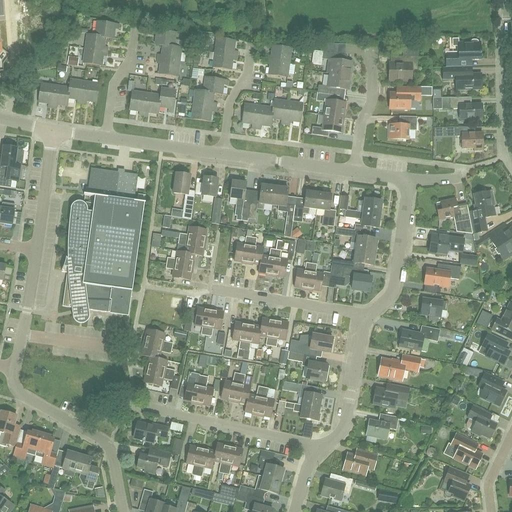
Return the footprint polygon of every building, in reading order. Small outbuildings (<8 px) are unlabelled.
[(95,37),(106,39),(113,40),(115,30),(118,30),(119,26),(97,23),(95,37)] [(155,45),(182,49),(173,48),(175,34),(154,31),(153,35),(157,35),(155,45)] [(87,36),(85,49),(107,53),(108,49),(104,48),(106,39),(95,37),(87,36)] [(215,53),(237,57),(238,53),(234,52),(235,42),(217,39),(215,53)] [(446,68),(460,68),(461,68),(461,61),(480,60),(480,53),(479,53),(479,43),(458,43),(458,39),(452,39),(452,47),(458,47),(458,54),(446,54),(446,68)] [(158,56),(158,60),(180,63),(182,49),(155,45),(155,46),(163,47),(162,56),(158,56)] [(321,53),(323,53),(322,60),(332,61),(330,74),(350,77),(352,63),(344,62),(343,55),(335,54),(336,45),(322,45),(321,53)] [(267,61),(289,63),(291,49),(273,47),(271,57),(267,56),(267,61)] [(107,53),(85,49),(83,64),(102,67),(103,56),(107,57),(107,53)] [(404,50),(404,58),(402,58),(402,64),(390,64),(390,81),(410,81),(410,70),(417,70),(417,50),(404,50)] [(207,59),(214,60),(213,68),(231,71),(233,60),(237,61),(237,57),(215,53),(208,52),(207,59)] [(69,59),(69,69),(81,69),(81,59),(69,59)] [(180,63),(158,60),(157,64),(161,65),(159,75),(177,77),(180,63)] [(287,78),(289,63),(267,61),(266,65),(270,66),(269,75),(287,78)] [(455,91),(481,90),(481,76),(467,77),(467,75),(460,75),(460,68),(446,68),(442,68),(443,80),(455,80),(455,91)] [(318,94),(333,96),(335,96),(336,89),(348,91),(350,77),(330,74),(328,88),(319,86),(318,94)] [(195,91),(222,95),(223,85),(227,86),(228,81),(206,78),(203,92),(195,91)] [(82,105),(86,83),(71,81),(70,89),(69,99),(78,101),(77,104),(82,105)] [(86,83),(82,105),(86,105),(86,102),(97,104),(99,85),(86,83)] [(53,109),(56,87),(41,85),(39,103),(49,104),(49,108),(53,109)] [(69,99),(70,89),(56,87),(53,109),(57,109),(57,106),(67,107),(69,99)] [(432,88),(420,88),(397,87),(397,94),(390,94),(389,110),(409,110),(410,102),(420,102),(420,96),(432,96),(432,88)] [(147,95),(143,116),(147,117),(148,114),(158,115),(162,89),(161,97),(147,95)] [(162,89),(158,115),(159,108),(169,109),(168,113),(172,113),(176,91),(162,89)] [(193,106),(216,109),(217,104),(213,104),(214,94),(222,95),(195,91),(193,106)] [(147,95),(132,92),(129,111),(139,112),(139,115),(143,116),(147,95)] [(346,104),(336,102),(332,102),(333,96),(318,94),(317,94),(316,102),(326,103),(324,116),(344,119),(346,104)] [(433,110),(449,109),(458,109),(459,120),(482,119),(481,105),(462,105),(461,98),(433,98),(433,110)] [(273,109),(272,120),(282,121),(281,125),(285,126),(289,103),(274,101),(273,109)] [(289,103),(285,126),(289,126),(290,122),(300,123),(302,105),(289,103)] [(256,130),(259,107),(244,105),(242,124),(252,125),(251,129),(256,130)] [(216,109),(193,106),(191,120),(210,122),(211,112),(215,113),(216,109)] [(351,113),(361,116),(364,109),(353,106),(351,113)] [(259,107),(256,130),(260,130),(260,126),(271,128),(272,120),(273,109),(259,107)] [(344,119),(324,116),(322,129),(312,127),(311,136),(328,138),(329,131),(342,133),(344,119)] [(417,131),(417,118),(405,117),(404,126),(389,126),(389,140),(409,141),(409,131),(417,131)] [(454,137),(461,137),(462,149),(474,149),(474,152),(482,152),(482,134),(474,134),(474,128),(454,128),(444,128),(444,136),(454,136),(454,137)] [(1,167),(14,169),(20,169),(20,166),(15,166),(17,149),(4,148),(1,167)] [(18,183),(20,169),(14,169),(1,167),(0,170),(0,169),(0,187),(6,188),(7,181),(18,183)] [(114,200),(118,172),(91,169),(87,195),(87,196),(114,200)] [(131,174),(118,172),(114,200),(134,203),(134,202),(138,175),(131,174)] [(185,195),(182,219),(191,221),(195,192),(188,191),(190,176),(176,174),(174,194),(185,195)] [(217,180),(204,178),(202,196),(215,198),(217,180)] [(250,204),(243,203),(246,184),(232,182),(230,198),(237,199),(234,216),(237,216),(236,221),(247,222),(248,219),(250,204)] [(261,186),(258,204),(250,203),(250,204),(248,219),(255,220),(256,209),(263,210),(263,204),(272,205),(274,188),(261,186)] [(292,222),(294,209),(294,207),(285,205),(287,190),(274,188),(272,205),(278,206),(277,212),(287,213),(285,224),(292,225),(292,222)] [(316,210),(319,194),(306,192),(303,211),(294,209),(292,222),(301,224),(303,214),(308,215),(309,209),(316,210)] [(492,192),(489,193),(474,196),(477,212),(470,213),(474,234),(486,232),(484,218),(492,216),(491,210),(493,209),(492,207),(495,207),(492,192)] [(319,194),(316,210),(324,211),(323,217),(328,218),(327,227),(333,228),(336,212),(329,211),(331,195),(319,194)] [(145,204),(145,203),(134,202),(134,203),(114,200),(87,196),(87,195),(84,195),(84,196),(85,196),(84,204),(81,203),(77,203),(74,204),(72,206),(71,209),(70,217),(69,226),(68,234),(68,242),(68,251),(68,259),(69,259),(71,248),(80,249),(77,267),(115,272),(118,254),(137,257),(144,204),(145,204)] [(349,211),(350,197),(342,196),(340,210),(349,211)] [(218,225),(222,201),(215,200),(212,224),(218,225)] [(363,213),(379,215),(381,202),(365,200),(363,213)] [(436,204),(439,221),(454,218),(455,225),(457,233),(473,235),(470,222),(467,206),(457,208),(455,200),(440,203),(441,204),(436,204)] [(0,217),(0,224),(12,226),(15,205),(2,203),(1,209),(0,217)] [(379,215),(363,213),(345,211),(344,218),(362,220),(361,226),(355,225),(354,231),(354,232),(369,234),(370,228),(378,229),(379,215)] [(171,217),(164,216),(163,228),(170,229),(171,217)] [(488,236),(491,241),(500,256),(504,262),(511,257),(511,229),(508,232),(505,227),(493,235),(492,233),(488,236)] [(178,240),(204,244),(206,231),(188,228),(187,235),(179,234),(178,240)] [(302,229),(293,232),(296,240),(304,237),(302,229)] [(355,251),(374,253),(376,241),(353,238),(354,232),(354,231),(337,229),(336,235),(352,237),(351,243),(356,244),(355,251)] [(178,240),(179,234),(161,231),(160,237),(178,240)] [(462,253),(463,240),(431,235),(429,254),(446,257),(447,251),(462,253)] [(247,264),(251,238),(246,237),(244,245),(236,244),(234,262),(247,264)] [(251,238),(247,264),(260,266),(261,256),(262,248),(255,247),(256,239),(251,238)] [(204,244),(178,240),(177,245),(185,246),(184,253),(176,252),(202,257),(204,244)] [(277,241),(275,250),(271,276),(284,278),(287,260),(279,259),(281,251),(280,251),(282,242),(277,241)] [(304,255),(306,242),(298,241),(296,254),(304,255)] [(66,258),(65,263),(64,267),(62,271),(64,268),(68,268),(62,307),(71,308),(73,317),(74,321),(77,323),(80,324),(84,324),(87,322),(87,321),(89,319),(89,315),(89,311),(127,316),(131,292),(132,292),(137,257),(118,254),(115,272),(77,267),(80,249),(71,248),(69,259),(68,259),(66,259),(66,258)] [(271,276),(275,250),(270,250),(268,257),(261,256),(260,266),(258,274),(271,276)] [(372,267),(374,253),(355,251),(353,264),(372,267)] [(202,257),(176,252),(175,260),(167,259),(166,264),(191,269),(194,256),(202,257)] [(477,267),(479,257),(462,255),(461,265),(477,267)] [(331,267),(343,268),(348,269),(349,262),(332,260),(331,267)] [(191,269),(166,264),(165,269),(173,271),(172,278),(189,281),(191,269)] [(294,288),(307,290),(311,264),(306,264),(304,272),(297,270),(294,288)] [(311,264),(307,290),(320,292),(323,275),(315,273),(316,265),(311,264)] [(426,271),(424,284),(437,286),(447,287),(449,279),(459,280),(460,268),(447,266),(447,273),(437,272),(426,271)] [(348,269),(343,268),(342,278),(353,280),(351,291),(369,293),(371,278),(355,276),(356,270),(348,269)] [(445,312),(446,303),(422,300),(420,316),(440,318),(441,311),(445,312)] [(501,322),(496,320),(491,330),(511,339),(511,304),(510,303),(501,322)] [(192,320),(194,310),(188,309),(187,309),(185,319),(186,319),(192,320)] [(206,337),(210,311),(197,309),(194,327),(202,328),(201,336),(206,337)] [(221,331),(222,320),(224,313),(210,311),(206,337),(211,338),(213,330),(221,331)] [(492,318),(481,313),(476,325),(486,330),(492,318)] [(260,328),(260,337),(267,339),(265,347),(271,347),(275,322),(262,320),(260,328)] [(184,321),(183,329),(183,331),(186,332),(189,332),(191,323),(184,321)] [(275,322),(271,347),(276,348),(278,340),(285,342),(288,324),(275,322)] [(242,360),(248,325),(235,323),(232,341),(240,342),(238,351),(237,360),(242,360)] [(260,337),(260,328),(248,325),(242,360),(248,361),(250,344),(258,345),(260,337)] [(438,343),(440,331),(422,327),(420,335),(403,331),(400,346),(412,348),(411,350),(420,352),(423,340),(438,343)] [(144,344),(172,350),(173,345),(163,342),(164,335),(147,331),(144,344)] [(486,357),(504,366),(510,353),(505,351),(508,344),(488,334),(478,353),(486,357)] [(310,350),(323,352),(330,353),(332,339),(312,336),(310,345),(299,343),(296,354),(303,356),(309,357),(310,350)] [(202,337),(200,350),(206,351),(208,338),(202,337)] [(149,358),(159,360),(160,353),(170,355),(172,350),(144,344),(141,357),(149,358)] [(288,353),(282,351),(279,366),(286,367),(288,353)] [(296,354),(288,353),(287,361),(301,363),(303,356),(296,354)] [(417,372),(420,360),(402,357),(401,365),(382,361),(378,377),(401,381),(404,370),(417,372)] [(146,371),(174,377),(175,371),(165,369),(167,362),(159,360),(149,358),(146,371)] [(209,365),(218,367),(220,361),(210,359),(209,365)] [(463,368),(465,362),(458,359),(456,364),(463,368)] [(308,363),(307,368),(305,380),(324,383),(327,367),(308,363)] [(221,379),(227,381),(230,369),(224,368),(221,379)] [(180,378),(174,377),(146,371),(143,383),(161,387),(162,380),(171,382),(170,389),(177,391),(180,378)] [(220,399),(233,402),(240,375),(234,374),(232,384),(224,382),(220,399)] [(478,387),(484,390),(480,397),(499,407),(506,392),(499,389),(502,382),(485,374),(478,387)] [(248,396),(253,378),(240,375),(233,402),(246,405),(248,396)] [(183,402),(196,405),(202,377),(197,376),(195,386),(187,384),(183,402)] [(202,377),(196,405),(209,408),(213,390),(205,388),(208,378),(202,377)] [(290,384),(283,383),(281,391),(288,392),(290,384)] [(407,399),(409,389),(389,385),(387,392),(376,390),(373,405),(394,409),(396,397),(407,399)] [(302,407),(319,410),(322,397),(317,396),(318,389),(301,386),(299,399),(303,400),(302,407)] [(257,416),(263,389),(258,387),(256,397),(248,396),(246,405),(244,413),(257,416)] [(263,389),(257,416),(270,419),(274,401),(266,400),(268,390),(263,389)] [(283,416),(286,403),(279,402),(277,414),(283,416)] [(319,410),(302,407),(294,405),(293,413),(300,414),(300,419),(319,423),(320,415),(318,415),(319,410)] [(496,425),(493,424),(489,422),(491,416),(472,407),(467,418),(476,422),(471,432),(479,436),(481,435),(489,439),(496,425)] [(0,446),(5,448),(6,445),(15,447),(18,434),(12,433),(17,417),(1,412),(0,417),(0,432),(0,433),(0,446)] [(366,436),(376,438),(386,440),(388,430),(396,431),(398,418),(383,416),(382,424),(369,422),(366,436)] [(166,438),(169,428),(148,424),(148,425),(138,423),(135,439),(154,443),(156,436),(166,438)] [(171,431),(184,434),(186,427),(173,423),(171,431)] [(35,457),(41,434),(33,432),(32,434),(28,433),(24,446),(17,443),(14,456),(25,460),(26,454),(35,457)] [(51,437),(41,434),(35,457),(44,459),(42,465),(53,468),(57,454),(50,452),(54,440),(50,439),(51,437)] [(479,461),(482,455),(474,452),(477,445),(456,435),(450,446),(458,450),(453,458),(475,469),(476,467),(479,467),(481,463),(479,461)] [(223,475),(230,447),(217,444),(215,452),(213,462),(220,464),(218,473),(218,474),(223,475)] [(191,476),(196,477),(202,450),(189,447),(185,464),(193,466),(191,476)] [(223,475),(229,476),(231,466),(239,468),(242,450),(230,447),(223,475)] [(149,450),(148,457),(140,455),(137,468),(145,470),(144,473),(154,475),(156,465),(167,467),(170,455),(156,452),(149,450)] [(202,450),(196,477),(201,478),(204,468),(211,470),(213,462),(215,452),(202,450)] [(377,456),(364,452),(357,451),(355,457),(348,455),(344,470),(365,476),(368,466),(374,467),(377,456)] [(54,490),(60,469),(65,470),(64,476),(73,479),(75,473),(80,456),(67,452),(65,461),(63,461),(58,460),(55,468),(54,467),(47,489),(54,490)] [(261,453),(260,457),(258,463),(260,464),(259,470),(265,472),(263,478),(281,482),(284,470),(272,467),(274,461),(268,459),(269,455),(261,453)] [(80,456),(75,473),(81,475),(80,478),(84,485),(88,486),(87,488),(93,490),(98,470),(90,468),(92,460),(80,456)] [(4,465),(0,468),(0,479),(11,471),(4,465)] [(452,498),(452,497),(464,502),(470,487),(465,485),(469,477),(449,469),(444,482),(451,485),(449,489),(448,489),(447,490),(446,490),(445,491),(445,492),(444,492),(444,493),(444,494),(444,495),(444,496),(445,496),(445,497),(446,498),(447,498),(448,499),(449,499),(450,499),(450,498),(451,498),(452,498)] [(321,496),(336,500),(340,501),(342,492),(348,494),(352,481),(335,476),(333,483),(325,481),(321,496)] [(133,487),(143,491),(146,482),(136,478),(133,487)] [(277,495),(281,482),(263,478),(259,490),(268,493),(277,495)] [(162,508),(161,511),(184,511),(188,499),(191,489),(182,487),(175,511),(162,508)] [(240,487),(239,490),(238,493),(248,495),(253,497),(255,490),(240,487)] [(0,488),(0,511),(10,511),(14,507),(1,498),(5,492),(0,488)] [(161,511),(162,508),(163,506),(150,502),(153,493),(144,490),(140,504),(148,506),(146,511),(161,511)] [(52,505),(42,511),(30,507),(28,511),(60,511),(65,494),(50,491),(54,498),(52,505)] [(379,492),(377,502),(395,506),(397,495),(379,492)] [(66,495),(65,502),(73,504),(75,497),(66,495)] [(253,497),(248,495),(246,502),(244,510),(250,511),(272,511),(273,510),(262,508),(260,507),(262,499),(253,497)] [(188,499),(184,511),(194,511),(197,506),(191,504),(192,500),(188,499)]
